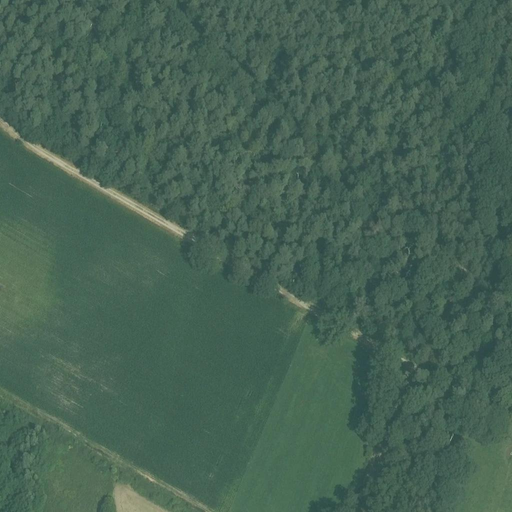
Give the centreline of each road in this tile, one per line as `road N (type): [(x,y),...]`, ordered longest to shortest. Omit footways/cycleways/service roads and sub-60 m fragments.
road 1 (track): [(0,118),(59,162),(485,411)]
road 2 (track): [(511,271),(455,0)]
